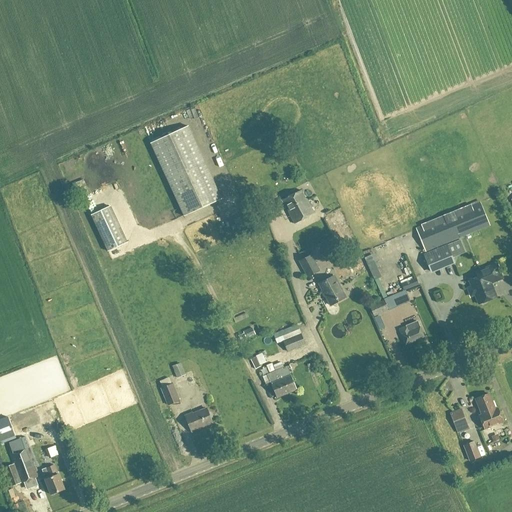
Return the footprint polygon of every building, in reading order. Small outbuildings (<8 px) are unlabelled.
[(150,143),(184,216),(221,199),(188,126),(150,143)] [(295,224),(315,214),(307,199),(306,199),(302,190),(283,200),(289,211),(288,211),(295,224)] [(426,252),(482,229),(490,226),(480,202),(472,205),(416,228),(426,252)] [(91,216),(108,252),(128,243),(111,206),(91,216)] [(325,242),(323,257),(335,258),(337,244),(325,242)] [(431,272),(455,262),(448,246),(424,255),(431,272)] [(299,261),(307,277),(321,270),(312,254),(299,261)] [(497,297),(491,283),(502,278),(496,264),(476,272),(478,277),(469,281),(472,287),(468,288),(471,296),(475,295),(479,304),(481,303),(483,304),(486,303),(487,301),(497,297)] [(330,305),(346,297),(335,276),(319,284),(330,305)] [(407,292),(399,296),(398,293),(369,306),(374,316),(389,310),(390,310),(403,305),(402,304),(404,303),(406,305),(412,303),(407,292)] [(411,314),(419,312),(417,304),(409,306),(411,314)] [(232,316),(235,323),(248,317),(245,310),(232,316)] [(406,344),(424,337),(418,322),(407,326),(407,327),(400,330),(406,344)] [(305,345),(301,334),(302,334),(298,324),(274,334),(277,344),(284,341),(288,351),(305,345)] [(253,327),(243,331),(246,338),(256,334),(253,327)] [(267,362),(262,353),(257,356),(251,359),(255,369),(262,366),(261,365),(267,362)] [(190,358),(183,361),(186,371),(194,368),(190,358)] [(181,363),(172,366),(177,378),(185,375),(181,363)] [(277,397),(297,389),(287,366),(268,374),(277,397)] [(173,383),(161,388),(168,406),(180,401),(173,383)] [(497,408),(495,409),(489,394),(476,399),(482,414),(479,415),(484,430),(503,423),(497,408)] [(199,428),(213,422),(207,408),(193,414),(192,413),(185,416),(192,432),(199,429),(199,428)] [(457,429),(468,425),(462,409),(451,413),(457,429)] [(8,417),(0,420),(0,444),(16,438),(8,417)] [(35,461),(25,436),(7,443),(14,463),(3,467),(10,486),(39,476),(33,462),(35,461)] [(185,441),(179,443),(182,455),(188,453),(185,441)] [(482,456),(481,457),(475,441),(464,445),(470,461),(474,471),(486,467),(482,456)] [(46,479),(51,494),(65,490),(59,474),(58,475),(55,465),(47,468),(51,477),(46,479)] [(49,500),(45,495),(42,497),(38,492),(28,499),(36,510),(49,500)]
